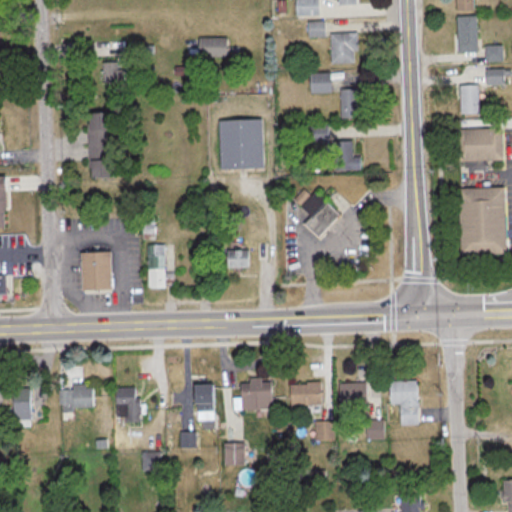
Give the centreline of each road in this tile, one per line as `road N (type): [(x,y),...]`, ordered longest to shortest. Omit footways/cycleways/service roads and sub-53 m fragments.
road 1 (residential): [(55,329),(41,0)]
road 2 (residential): [(424,316),(409,0)]
road 3 (tertiary): [(249,321),(0,330)]
road 4 (residential): [(461,511),(453,315)]
road 5 (tertiary): [(424,316),(249,321)]
